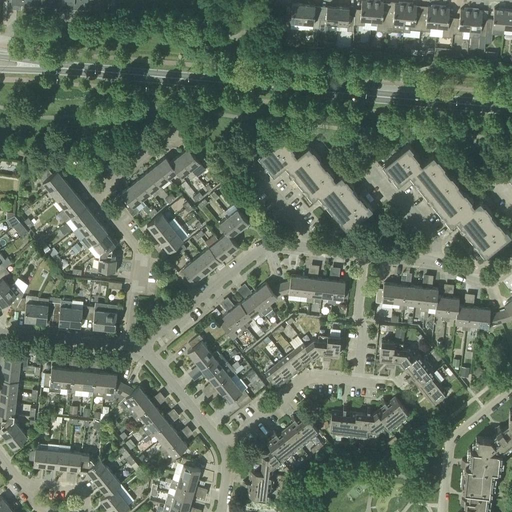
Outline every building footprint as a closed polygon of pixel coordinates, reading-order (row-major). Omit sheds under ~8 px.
[(42,0),(42,5),(100,9),(100,0),(42,0)] [(365,20),(371,21),(373,0),(365,0),(366,0),(364,0),(361,0),(361,11),(355,11),(355,16),(354,24),(365,25),(365,20)] [(387,31),(387,27),(388,14),(383,13),(384,2),(380,1),(380,0),(373,0),(371,21),(377,22),(377,30),(387,31)] [(395,3),(394,14),(388,14),(387,27),(393,28),(393,23),(404,24),(406,2),(399,1),(399,3),(395,3)] [(420,30),(421,17),(416,16),(417,5),(413,4),(413,3),(406,2),(404,24),(410,24),(410,29),(420,30)] [(286,7),(286,15),(285,29),(291,29),(291,22),(302,23),(304,4),(292,3),(292,8),(286,7)] [(319,31),(320,18),(314,17),(315,5),(304,4),(302,23),(302,28),(313,29),(313,31),(319,31)] [(428,6),(426,17),(421,17),(420,30),(430,31),(431,26),(437,27),(439,5),(432,4),(431,6),(428,6)] [(453,33),(454,19),(449,19),(450,8),(446,7),(446,6),(439,5),(437,27),(443,27),(442,36),(453,37),(453,33)] [(326,23),(337,24),(338,7),(327,6),(326,18),(320,18),(319,31),(325,32),(326,23)] [(349,7),(338,7),(337,24),(348,24),(347,31),(354,31),(354,24),(355,16),(349,15),(349,7)] [(460,20),(454,19),(453,33),(463,34),(464,29),(470,30),(472,8),(465,7),(464,9),(460,9),(460,20)] [(472,8),(470,30),(480,30),(478,47),(484,48),(485,42),(486,33),(487,22),(482,22),(483,11),(479,10),(479,9),(472,8)] [(487,22),(486,33),(485,42),(491,43),(492,33),(503,34),(503,27),(504,27),(505,9),(494,8),(493,19),(487,19),(487,22)] [(452,48),(443,47),(443,56),(451,56),(452,48)] [(497,60),(498,52),(486,50),(486,59),(497,60)] [(275,173),(287,163),(309,145),(308,145),(297,154),(286,142),(289,139),(284,134),(260,153),(266,161),(263,164),(263,165),(265,168),(267,168),(270,166),(275,173)] [(400,182),(411,172),(433,155),(433,154),(421,164),(411,151),(413,149),(409,143),(384,163),(391,171),(388,173),(388,175),(390,178),(392,178),(395,175),(400,182)] [(295,174),(300,180),(322,162),(309,145),(287,163),(292,169),(289,171),(288,173),(290,176),(292,176),(295,174)] [(180,154),(191,168),(200,161),(189,147),(180,154)] [(374,155),(377,158),(379,160),(385,155),(380,150),(374,155)] [(191,168),(180,154),(171,161),(182,175),(191,168)] [(420,183),(425,189),(447,171),(433,155),(411,172),(416,178),(413,181),(413,182),(415,185),(417,185),(420,183)] [(182,175),(171,161),(166,156),(157,163),(169,177),(178,171),(182,176),(182,175)] [(336,179),(322,162),(300,180),(305,186),(302,188),(302,190),(304,193),(306,193),(309,190),(314,197),(320,192),(342,174),(341,174),(336,179)] [(169,177),(157,163),(148,170),(160,185),(169,177)] [(38,175),(50,190),(64,178),(57,169),(53,173),(48,167),(38,175)] [(160,185),(148,170),(139,177),(151,192),(160,185)] [(433,200),(438,206),(460,188),(447,171),(425,189),(430,195),(427,197),(427,199),(429,202),(431,202),(433,200)] [(333,209),(355,191),(342,174),(320,192),(325,198),(322,200),(321,202),(323,205),(325,205),(328,203),(333,209)] [(151,192),(139,177),(130,185),(142,199),(151,192)] [(64,178),(50,190),(57,199),(71,187),(64,178)] [(209,190),(210,189),(212,188),(206,181),(203,183),(209,190)] [(142,199),(130,185),(121,192),(125,197),(121,200),(128,210),(142,199)] [(78,196),(71,187),(57,199),(64,207),(78,196)] [(474,205),(460,188),(438,206),(443,212),(440,214),(440,216),(442,219),(444,219),(447,217),(452,223),(458,218),(480,201),(479,200),(474,205)] [(366,204),(355,191),(333,209),(338,215),(335,217),(335,219),(337,222),(339,222),(342,220),(348,227),(356,221),(372,208),(368,202),(366,204)] [(59,212),(65,221),(85,204),(78,196),(64,207),(64,208),(59,212)] [(471,235),(493,217),(480,201),(458,218),(463,224),(460,227),(460,228),(462,231),(464,231),(467,229),(471,235)] [(85,204),(65,221),(66,221),(71,216),(78,225),(92,213),(85,204)] [(244,228),(250,223),(238,208),(229,215),(240,228),(243,226),(244,228)] [(154,233),(169,221),(161,212),(147,224),(154,233)] [(85,233),(99,222),(92,213),(78,225),(85,233)] [(31,214),(28,216),(24,220),(29,227),(36,221),(31,214)] [(219,223),(227,232),(228,231),(231,236),(234,233),(235,235),(241,230),(240,228),(229,215),(219,223)] [(504,230),(493,217),(471,235),(476,241),(474,243),(473,245),(475,248),(477,248),(480,246),(486,253),(511,234),(506,228),(504,230)] [(162,242),(176,230),(169,221),(154,233),(162,242)] [(15,226),(22,235),(28,231),(21,222),(15,226)] [(87,246),(92,242),(106,230),(99,222),(85,233),(86,234),(81,238),(87,246)] [(106,230),(92,242),(87,246),(88,247),(93,243),(100,251),(99,256),(111,257),(113,246),(118,242),(115,238),(112,240),(107,233),(108,232),(106,230)] [(169,251),(183,239),(176,230),(162,242),(169,251)] [(227,232),(219,239),(229,252),(232,250),(234,251),(240,247),(231,236),(228,231),(227,232)] [(36,240),(41,246),(45,243),(40,236),(36,240)] [(219,239),(210,246),(220,259),(221,259),(224,257),(225,259),(231,254),(229,252),(219,239)] [(210,246),(201,253),(212,266),(215,264),(216,266),(222,261),(221,259),(220,259),(210,246)] [(0,252),(0,271),(6,267),(5,267),(12,261),(8,257),(5,259),(0,252)] [(58,262),(62,259),(57,252),(52,256),(58,262)] [(201,253),(192,260),(203,274),(203,273),(206,271),(207,273),(213,268),(212,266),(201,253)] [(111,257),(99,256),(98,268),(117,270),(118,263),(116,263),(116,259),(118,259),(119,258),(111,257)] [(62,259),(58,262),(62,268),(67,265),(62,259)] [(204,275),(203,273),(203,274),(192,260),(182,268),(194,283),(195,282),(194,281),(197,278),(198,280),(204,275)] [(309,272),(318,273),(319,263),(311,262),(309,272)] [(330,274),(340,275),(341,265),(331,264),(330,274)] [(6,267),(0,271),(0,293),(10,286),(3,277),(9,272),(6,267)] [(424,281),(433,282),(434,273),(425,272),(424,281)] [(290,280),(280,283),(283,294),(289,292),(300,293),(302,276),(291,274),(290,280)] [(302,276),(300,293),(307,294),(306,300),(310,301),(313,277),(302,276)] [(323,278),(313,277),(310,301),(320,302),(321,295),(323,278)] [(334,279),(323,278),(321,295),(328,296),(328,302),(332,303),(334,279)] [(345,280),(334,279),(332,303),(336,303),(336,297),(347,298),(349,289),(344,289),(345,280)] [(243,294),(251,289),(246,281),(238,287),(243,294)] [(15,282),(10,286),(0,293),(0,302),(2,306),(9,301),(15,309),(21,297),(22,297),(24,293),(15,282)] [(258,289),(269,302),(277,295),(283,294),(280,283),(270,286),(266,282),(258,289)] [(393,301),(395,283),(384,282),(383,288),(377,287),(376,301),(382,302),(382,299),(393,301)] [(403,308),(406,284),(395,283),(393,301),(400,301),(399,308),(403,308)] [(414,303),(416,286),(406,284),(403,308),(407,308),(408,302),(414,303)] [(427,287),(416,286),(414,303),(421,304),(420,310),(424,310),(427,287)] [(437,295),(438,288),(427,287),(424,310),(424,318),(428,319),(429,305),(436,305),(437,295)] [(269,302),(258,289),(249,295),(264,314),(267,312),(267,311),(272,307),(268,302),(269,302)] [(35,321),(38,296),(38,295),(26,294),(26,297),(22,297),(21,297),(15,309),(25,310),(24,319),(35,321)] [(221,301),(226,307),(233,302),(229,295),(221,301)] [(261,316),(264,314),(249,295),(241,302),(251,315),(251,316),(257,312),(261,316)] [(448,296),(437,295),(436,305),(435,312),(442,313),(441,319),(445,320),(448,296)] [(47,322),(47,314),(53,314),(55,297),(49,296),(49,297),(38,296),(35,321),(47,322)] [(459,297),(448,296),(445,320),(449,320),(450,314),(456,315),(457,315),(458,305),(459,297)] [(53,314),(59,315),(59,323),(70,324),(72,306),(71,306),(72,300),(61,299),(61,297),(55,297),(53,314)] [(499,311),(502,322),(510,319),(511,321),(511,298),(505,304),(508,309),(499,311)] [(231,308),(247,327),(250,324),(246,319),(251,315),(241,302),(240,301),(231,308)] [(72,306),(70,324),(81,325),(82,317),(88,318),(89,305),(83,304),(83,307),(72,306)] [(93,327),(104,328),(106,310),(95,309),(95,305),(89,305),(88,318),(94,319),(93,327)] [(122,319),(124,306),(118,305),(117,311),(106,310),(104,328),(115,329),(116,318),(122,319)] [(468,306),(458,305),(457,315),(456,315),(455,322),(463,323),(462,329),(466,329),(468,306)] [(479,307),(468,306),(466,329),(470,330),(471,324),(477,324),(479,307)] [(479,307),(477,324),(488,325),(502,322),(499,311),(490,314),(490,308),(479,307)] [(247,327),(231,308),(223,315),(227,320),(221,324),(233,338),(239,334),(238,333),(243,329),(247,327)] [(195,359),(208,348),(201,340),(203,338),(199,333),(188,342),(192,347),(188,351),(195,359)] [(318,339),(314,339),(306,345),(315,356),(319,353),(319,352),(323,353),(323,360),(325,360),(326,353),(339,355),(340,342),(344,343),(345,336),(319,334),(318,339)] [(291,341),(296,346),(303,340),(299,335),(291,341)] [(402,365),(413,356),(407,349),(403,348),(403,342),(381,340),(380,351),(376,351),(375,358),(392,360),(392,367),(394,367),(394,368),(395,361),(397,361),(398,360),(399,361),(399,362),(402,365)] [(315,356),(306,345),(304,341),(294,349),(305,364),(315,356)] [(212,354),(208,348),(195,359),(201,368),(220,353),(217,350),(212,354)] [(235,348),(230,353),(232,356),(238,352),(235,348)] [(305,364),(294,349),(284,357),(296,372),(305,364)] [(201,368),(208,376),(222,365),(221,365),(227,360),(221,352),(220,353),(201,368)] [(402,365),(406,370),(407,370),(408,372),(407,372),(409,374),(404,378),(406,380),(411,376),(412,378),(413,378),(414,379),(413,380),(418,385),(432,373),(434,372),(418,352),(413,356),(402,365)] [(2,366),(20,368),(21,357),(18,356),(1,354),(1,362),(3,362),(2,366)] [(284,357),(275,364),(287,379),(296,372),(284,357)] [(234,369),(239,365),(240,364),(237,360),(231,365),(227,360),(221,365),(222,365),(208,376),(215,385),(234,369)] [(275,364),(265,372),(277,387),(287,379),(275,364)] [(484,370),(479,365),(474,371),(479,375),(484,370)] [(1,377),(18,379),(20,368),(2,366),(0,366),(0,367),(0,373),(2,373),(1,377)] [(60,391),(60,385),(61,385),(63,367),(52,366),(51,372),(45,372),(44,386),(49,386),(49,390),(60,391)] [(74,369),(63,367),(61,385),(68,386),(67,392),(71,392),(74,369)] [(244,374),(254,388),(263,381),(254,367),(244,374)] [(468,377),(470,368),(462,367),(461,376),(468,377)] [(76,387),(83,387),(84,370),(74,369),(71,392),(75,393),(76,387)] [(231,377),(237,372),(234,369),(215,385),(222,393),(235,382),(231,377)] [(93,395),(95,371),(84,370),(83,387),(89,388),(89,394),(93,395)] [(106,372),(95,371),(93,395),(103,396),(103,397),(104,389),(106,372)] [(126,384),(116,379),(117,373),(106,372),(104,389),(103,397),(113,398),(114,397),(117,399),(121,393),(126,384)] [(418,385),(425,394),(440,382),(432,373),(418,385)] [(0,385),(0,386),(0,388),(17,390),(18,379),(1,377),(0,376),(0,385)] [(242,390),(235,382),(222,393),(229,402),(233,398),(237,402),(248,394),(244,389),(242,390)] [(425,394),(433,403),(447,392),(440,382),(425,394)] [(126,410),(128,409),(147,394),(140,385),(135,389),(126,384),(121,393),(117,399),(120,401),(119,403),(126,410)] [(0,399),(16,402),(17,390),(0,388),(0,399)] [(135,417),(153,402),(147,394),(128,409),(135,417)] [(389,428),(399,420),(409,412),(395,395),(390,399),(389,401),(387,402),(383,398),(381,399),(385,404),(383,406),(382,407),(381,407),(376,411),(385,423),(389,428)] [(2,417),(14,419),(16,402),(0,399),(0,412),(2,413),(2,417)] [(141,426),(160,411),(153,402),(135,417),(137,421),(142,417),(146,421),(141,426)] [(70,404),(70,413),(77,413),(78,405),(70,404)] [(348,411),(346,410),(346,404),(344,404),(343,410),(332,409),(330,430),(354,433),(356,412),(350,411),(350,412),(348,411)] [(174,407),(166,414),(171,420),(179,413),(174,407)] [(362,413),(363,412),(356,412),(354,433),(376,435),(376,430),(385,423),(376,411),(373,414),(370,414),(370,407),(368,407),(367,413),(364,413),(362,413)] [(503,431),(499,425),(494,429),(498,434),(492,440),(490,437),(490,438),(476,436),(475,448),(501,451),(511,442),(511,409),(510,409),(508,423),(510,425),(503,431)] [(160,411),(141,426),(148,434),(167,419),(160,411)] [(291,416),(295,421),(293,422),(293,423),(292,424),(291,424),(286,428),(300,444),(319,429),(305,412),(300,416),(301,417),(299,418),(297,419),(293,414),(291,416)] [(6,437),(20,426),(14,419),(2,417),(1,424),(0,424),(0,431),(1,431),(6,437)] [(160,439),(174,428),(167,419),(148,434),(151,437),(156,434),(160,439)] [(92,428),(98,430),(101,422),(95,420),(92,428)] [(328,420),(320,422),(322,428),(330,425),(328,420)] [(188,423),(179,431),(186,438),(194,431),(188,423)] [(28,436),(20,426),(6,437),(6,438),(13,447),(28,436)] [(174,428),(160,439),(164,444),(159,448),(162,451),(180,436),(174,428)] [(273,439),(272,439),(267,443),(272,448),(281,460),(282,459),(281,459),(300,444),(286,428),(282,431),(282,432),(280,433),(278,434),(274,429),(272,431),(276,436),(274,438),(273,439)] [(162,451),(164,454),(169,450),(174,456),(187,445),(180,436),(162,451)] [(45,465),(47,448),(36,447),(36,449),(32,449),(31,455),(35,455),(34,466),(41,467),(41,465),(45,465)] [(56,467),(58,449),(47,448),(45,465),(45,467),(52,468),(53,466),(56,467)] [(272,448),(270,450),(268,451),(268,453),(266,453),(266,451),(261,450),(260,462),(262,462),(261,471),(271,472),(272,467),(281,460),(272,448)] [(491,492),(494,469),(499,469),(501,451),(475,448),(471,448),(469,460),(462,459),(463,459),(462,467),(465,467),(462,489),(468,490),(489,493),(489,492),(491,492)] [(68,468),(70,451),(58,449),(56,467),(56,469),(64,470),(64,467),(68,468)] [(70,451),(68,468),(67,470),(75,471),(75,469),(79,469),(79,471),(80,471),(80,469),(82,453),(82,452),(70,451)] [(87,470),(93,478),(108,466),(106,464),(105,465),(99,457),(95,461),(91,457),(89,457),(89,454),(82,453),(80,469),(87,470)] [(130,463),(135,460),(130,454),(126,457),(130,463)] [(196,461),(183,457),(181,463),(183,463),(180,474),(197,479),(200,468),(194,466),(196,461)] [(155,469),(149,461),(144,465),(151,473),(155,469)] [(100,486),(114,474),(108,466),(93,478),(100,486)] [(154,478),(160,479),(163,469),(162,468),(152,474),(154,478)] [(271,472),(261,471),(250,470),(250,477),(250,479),(249,479),(249,481),(243,481),(243,483),(249,484),(249,486),(249,487),(249,488),(248,488),(248,495),(269,497),(271,472)] [(145,472),(140,476),(145,482),(149,478),(145,472)] [(106,493),(120,482),(114,474),(100,486),(106,493)] [(194,489),(197,479),(180,474),(178,480),(172,478),(171,482),(194,489)] [(120,482),(106,493),(100,498),(108,507),(122,495),(115,487),(121,483),(120,482)] [(191,499),(194,489),(171,482),(170,486),(176,488),(174,494),(191,499)] [(486,511),(488,497),(489,493),(468,490),(467,499),(462,499),(461,504),(466,505),(465,511),(486,511)] [(165,503),(188,510),(191,499),(174,494),(167,492),(165,503)] [(120,511),(130,505),(122,495),(108,507),(111,511),(120,511)] [(0,510),(8,504),(2,496),(0,496),(0,510)] [(168,511),(187,511),(188,510),(165,503),(164,507),(170,509),(168,511)]
